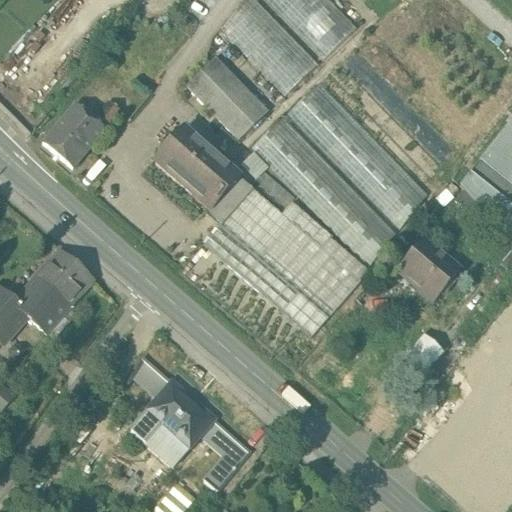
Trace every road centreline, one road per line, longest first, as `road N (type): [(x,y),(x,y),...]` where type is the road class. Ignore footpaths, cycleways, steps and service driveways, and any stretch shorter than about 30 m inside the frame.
road 1 (secondary): [(405,511),(152,289)]
road 2 (unclassified): [(152,289),(0,491)]
road 3 (secondary): [(152,289),(0,152)]
